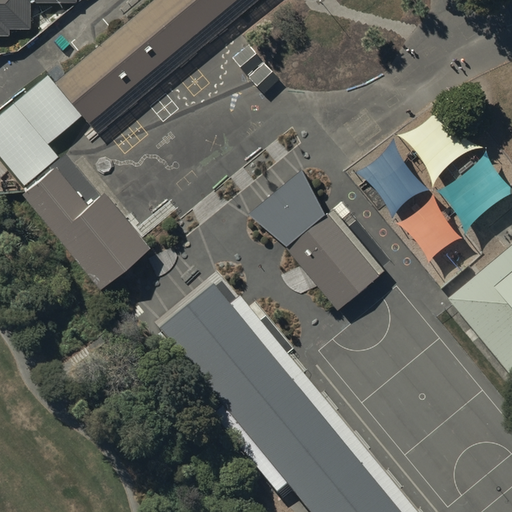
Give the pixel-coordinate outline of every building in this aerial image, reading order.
[(0,0),(0,37),(11,38),(11,31),(32,31),(31,4),(78,4),(77,0),(0,0)] [(258,0),(154,0),(56,83),(99,134),(258,0)] [(249,44),(233,57),(241,67),(257,53),(249,44)] [(263,62),(248,77),(264,93),(279,79),(263,62)] [(48,76),(0,115),(0,156),(24,186),(59,157),(48,144),(82,117),(48,76)] [(89,206),(57,168),(21,198),(100,292),(151,249),(104,193),(89,206)] [(325,215),(302,170),(250,215),(286,246),(325,215)] [(386,274),(335,212),(288,251),(340,312),(386,274)] [(511,251),(448,304),(511,381),(511,251)] [(417,511),(217,269),(153,322),(309,511),(417,511)]
